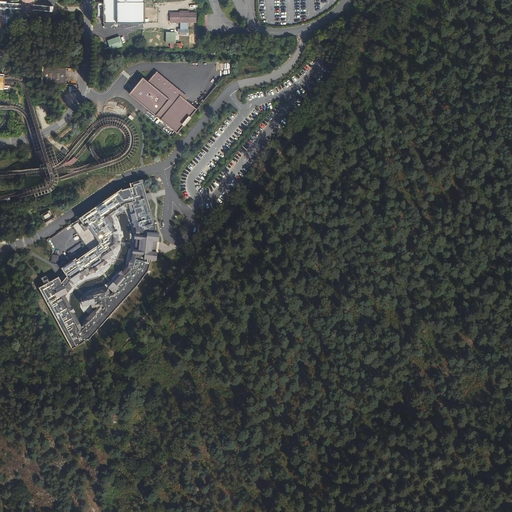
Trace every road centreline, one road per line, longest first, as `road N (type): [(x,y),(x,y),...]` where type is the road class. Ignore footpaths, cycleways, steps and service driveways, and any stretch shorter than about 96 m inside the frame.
road 1 (track): [(0,389),(48,387),(86,371),(120,343),(400,0)]
road 2 (unclassified): [(305,29),(293,61),(227,91),(173,158),(128,175),(0,251)]
